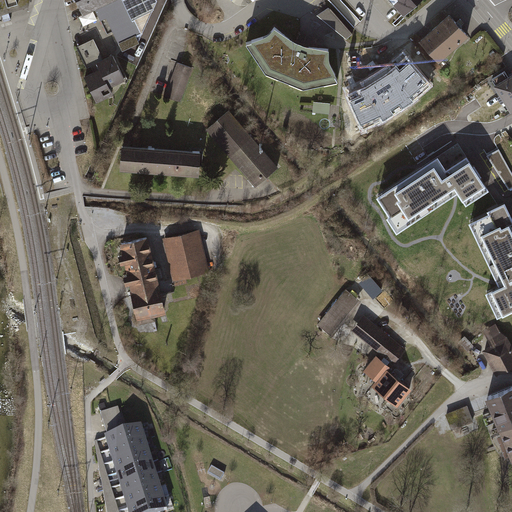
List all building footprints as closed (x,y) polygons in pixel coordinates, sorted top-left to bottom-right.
[(30,0),(0,0),(0,15),(29,6),(30,0)] [(141,36),(123,0),(77,0),(86,19),(97,14),(106,33),(113,29),(124,53),(141,45),(138,38),(141,36)] [(158,0),(137,0),(147,18),(164,10),(158,0)] [(430,0),(386,0),(407,21),(430,0)] [(329,8),(317,15),(347,39),(352,34),(329,8)] [(9,12),(2,15),(5,24),(12,21),(9,12)] [(474,40),(452,16),(423,41),(445,66),(474,40)] [(287,37),(275,27),(266,35),(250,42),(251,44),(246,45),(264,74),(303,90),(337,83),(334,77),(336,77),(329,62),(328,49),(300,45),(299,44),(287,37)] [(483,36),(479,40),(484,45),(488,42),(483,36)] [(94,41),(77,48),(90,77),(102,71),(97,61),(102,59),(94,41)] [(347,96),(365,131),(387,122),(415,103),(433,87),(404,53),(379,72),(360,83),(363,89),(347,96)] [(97,61),(102,71),(111,89),(126,82),(113,54),(102,59),(97,61)] [(193,69),(177,64),(165,97),(181,103),(193,69)] [(115,98),(111,89),(102,71),(90,77),(86,78),(98,105),(115,98)] [(496,85),(494,86),(511,114),(511,113),(511,75),(509,78),(505,72),(493,80),(496,85)] [(331,103),(314,102),(313,112),(330,114),(331,103)] [(279,166),(230,109),(208,129),(257,186),(279,166)] [(504,130),(499,134),(506,141),(511,138),(504,130)] [(204,152),(124,145),(122,171),(202,178),(204,152)] [(426,170),(427,172),(441,194),(443,196),(457,187),(463,197),(484,183),(479,175),(480,174),(474,165),(473,166),(466,156),(445,170),(440,161),(426,170)] [(434,198),(441,194),(427,172),(420,176),(419,175),(411,180),(412,182),(405,186),(404,185),(396,190),(397,191),(390,196),(389,195),(381,200),(391,214),(388,216),(394,224),(411,213),(413,215),(421,210),(419,208),(426,203),(428,206),(436,201),(434,198)] [(495,260),(511,251),(511,235),(511,233),(511,232),(511,230),(508,223),(507,224),(498,205),(489,210),(490,212),(473,220),(477,229),(480,228),(483,235),(481,237),(485,245),(488,244),(491,251),(489,253),(493,261),(495,260)] [(200,230),(164,238),(174,286),(188,283),(186,278),(209,273),(200,230)] [(149,237),(120,244),(122,254),(119,255),(121,265),(125,264),(127,275),(124,275),(126,285),(130,285),(135,307),(134,308),(135,313),(137,314),(138,320),(166,314),(149,237)] [(511,251),(495,260),(499,267),(496,269),(503,284),(492,289),(503,312),(511,307),(511,251)] [(369,272),(359,280),(372,295),(381,288),(369,272)] [(347,288),(319,324),(332,335),(360,299),(347,288)] [(405,347),(364,313),(352,328),(393,362),(405,347)] [(500,331),(488,338),(492,345),(485,350),(497,371),(511,362),(511,348),(507,338),(500,331)] [(465,335),(459,340),(468,350),(474,344),(465,335)] [(363,369),(376,379),(387,366),(389,364),(376,353),(363,369)] [(412,387),(387,366),(376,379),(372,384),(397,405),(412,387)] [(511,386),(488,396),(511,455),(511,386)] [(467,407),(446,415),(452,429),(473,421),(467,407)] [(119,408),(101,414),(108,434),(125,428),(119,408)] [(105,440),(109,451),(146,440),(143,429),(105,440)] [(109,451),(112,463),(149,451),(146,440),(109,451)] [(119,511),(97,441),(94,442),(107,511),(119,511)] [(340,442),(333,444),(335,451),(342,449),(340,442)] [(112,463),(116,474),(153,463),(149,451),(112,463)] [(116,474),(120,486),(156,475),(153,463),(116,474)] [(224,474),(212,467),(208,473),(221,481),(224,474)] [(120,486),(124,499),(160,487),(156,475),(120,486)] [(124,499),(128,511),(164,499),(160,487),(124,499)] [(168,511),(164,499),(128,511),(168,511)]
